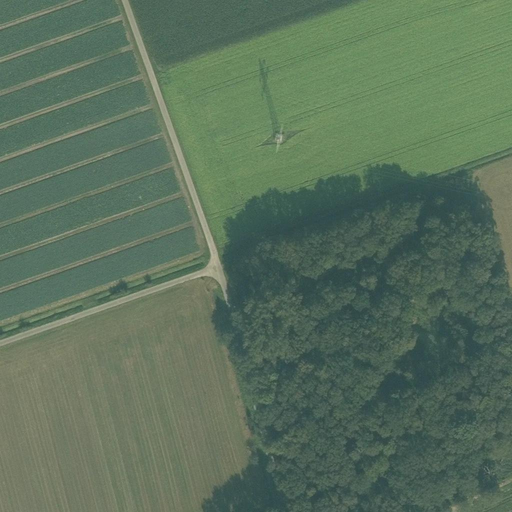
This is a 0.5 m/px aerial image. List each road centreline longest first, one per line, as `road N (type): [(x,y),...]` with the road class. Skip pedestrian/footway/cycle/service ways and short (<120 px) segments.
road 1 (track): [(125,0),(203,218),(285,511)]
road 2 (track): [(0,342),(217,265)]
